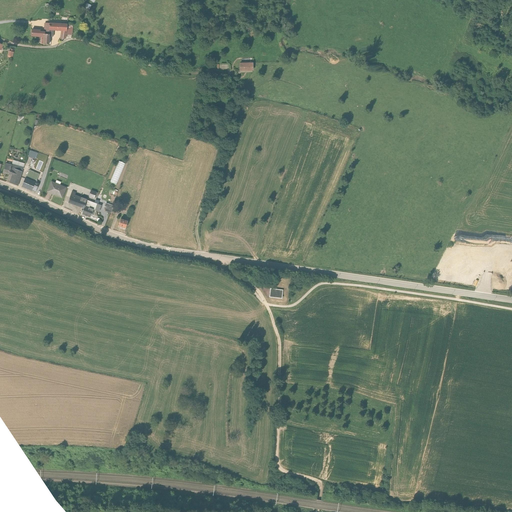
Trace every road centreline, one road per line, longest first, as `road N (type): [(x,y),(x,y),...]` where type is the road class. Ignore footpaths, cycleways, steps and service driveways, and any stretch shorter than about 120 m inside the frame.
road 1 (tertiary): [(0,183),(146,246),(511,300)]
road 2 (track): [(71,39),(170,72),(235,83),(223,149),(196,223),(200,255)]
road 3 (track): [(266,305),(279,348),(276,462),(317,482),(318,499)]
